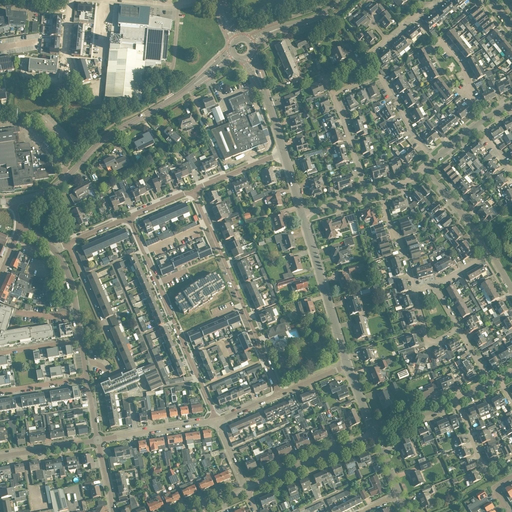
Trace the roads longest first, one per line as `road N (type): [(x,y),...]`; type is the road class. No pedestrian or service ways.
road 1 (tertiary): [(29,198),(209,72)]
road 2 (residential): [(84,362),(108,372),(119,364),(68,243)]
road 3 (tertiary): [(348,366),(302,215)]
road 4 (residential): [(217,421),(157,283)]
road 5 (unclassified): [(245,488),(373,431)]
road 6 (residential): [(243,306),(193,193)]
road 7 (residential): [(483,118),(461,63),(417,18)]
road 8 (residential): [(97,440),(217,421)]
